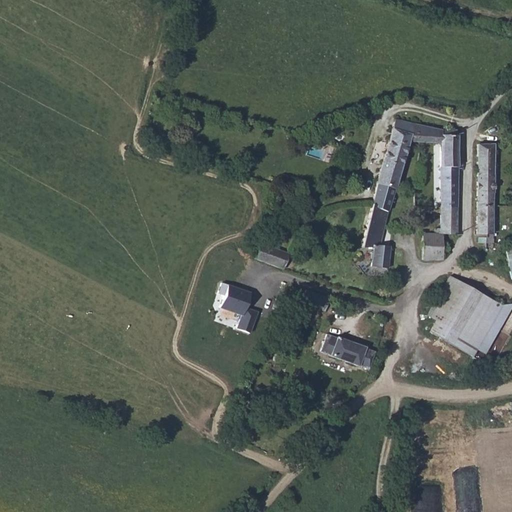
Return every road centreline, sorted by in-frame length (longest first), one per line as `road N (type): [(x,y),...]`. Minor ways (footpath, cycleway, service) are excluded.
road 1 (unclassified): [(511,60),(466,133),(452,262),(413,284),(381,382)]
road 2 (track): [(381,382),(253,511)]
road 3 (track): [(381,382),(392,394),(382,511)]
road 4 (track): [(511,392),(456,399),(392,394)]
